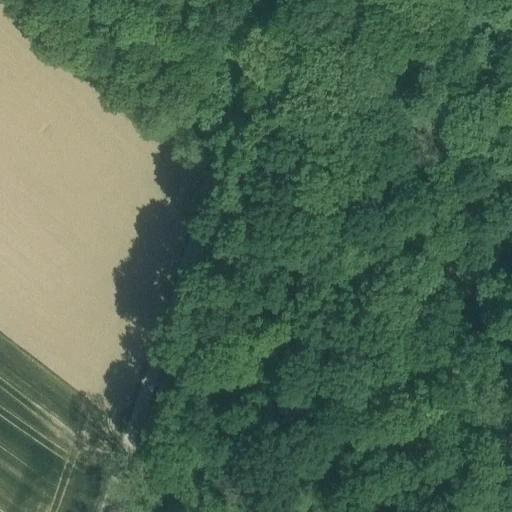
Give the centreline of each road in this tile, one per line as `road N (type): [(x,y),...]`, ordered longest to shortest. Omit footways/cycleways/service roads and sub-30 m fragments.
road 1 (track): [(108,511),(275,0)]
road 2 (track): [(243,95),(511,175)]
